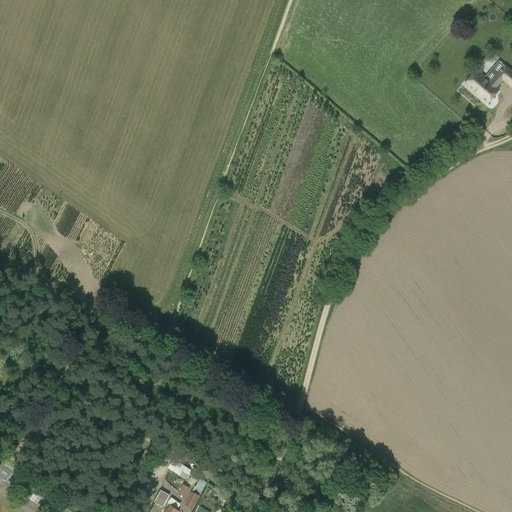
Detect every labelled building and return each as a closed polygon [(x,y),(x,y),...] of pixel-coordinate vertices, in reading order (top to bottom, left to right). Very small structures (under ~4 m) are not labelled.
[(503,79),(511,87),(511,85),(511,72),(505,66),(490,83),(476,71),(465,85),(487,104),(498,90),(495,88),(503,79)] [(173,458),(167,468),(184,478),(190,469),(173,458)] [(193,491),(200,494),(207,482),(200,478),(193,491)] [(190,488),(182,485),(178,494),(185,498),(190,488)] [(208,488),(206,492),(214,497),(216,493),(208,488)] [(161,491),(154,503),(163,508),(170,496),(161,491)] [(200,497),(191,492),(184,505),(193,510),(200,497)]
